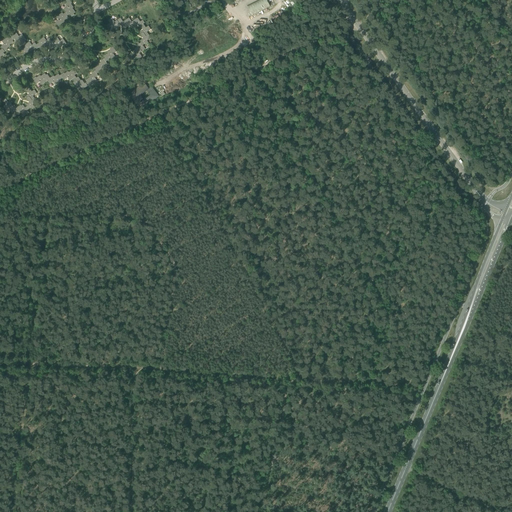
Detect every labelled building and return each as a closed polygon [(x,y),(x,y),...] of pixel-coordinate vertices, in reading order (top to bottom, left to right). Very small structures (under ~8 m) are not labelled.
[(64,9),(66,12),(68,15),(69,14),(71,17),(74,15),(74,14),(75,12),(73,8),(74,8),(71,4),(72,3),(70,0),(67,2),(65,4),(67,7),(64,9)] [(266,0),(259,0),(247,6),(252,16),(270,7),(266,0)] [(68,15),(66,12),(63,14),(62,13),(56,17),(58,20),(55,22),(59,27),(62,25),(61,24),(65,22),(64,21),(68,18),(67,16),(68,15)] [(114,29),(116,28),(114,26),(118,23),(116,20),(114,22),(111,18),(108,20),(110,23),(106,26),(107,29),(112,26),(114,29)] [(121,27),(123,26),(123,25),(127,23),(125,20),(123,22),(120,18),(116,20),(118,23),(114,26),(116,28),(116,29),(120,26),(121,27)] [(131,29),(133,28),(131,25),(135,23),(134,20),(131,22),(129,18),(125,20),(127,23),(123,25),(123,26),(125,28),(129,26),(131,29)] [(141,29),(142,28),(141,25),(143,24),(145,23),(142,20),(140,22),(137,18),(134,20),(135,23),(131,25),(133,28),(134,29),(139,26),(141,29)] [(140,32),(141,34),(143,32),(146,36),(148,34),(147,32),(151,29),(148,26),(145,28),(143,24),(141,25),(142,28),(144,30),(140,32)] [(140,41),(141,42),(143,41),(145,44),(146,45),(148,43),(147,41),(151,38),(148,34),(146,36),(143,32),(141,34),(143,39),(140,41)] [(16,33),(11,37),(13,40),(14,39),(17,43),(18,42),(21,46),(23,45),(26,43),(24,41),(26,40),(22,34),(19,36),(16,33)] [(1,47),(2,49),(4,52),(7,50),(7,49),(10,46),(10,45),(14,42),(12,40),(13,40),(11,37),(8,39),(8,37),(2,42),(4,45),(1,47)] [(39,43),(36,45),(38,48),(39,47),(41,49),(45,46),(45,47),(49,44),(52,42),(49,38),(45,41),(43,38),(38,42),(39,43)] [(57,38),(52,42),(49,44),(52,48),(53,47),(54,49),(58,46),(59,47),(63,45),(63,46),(66,44),(63,39),(60,41),(57,38)] [(145,50),(142,46),(145,44),(143,41),(141,42),(139,44),(138,42),(136,43),(137,45),(138,46),(134,49),(135,50),(133,51),(134,53),(140,49),(142,52),(145,50)] [(26,44),(26,43),(23,45),(24,47),(22,49),(24,52),(25,51),(26,53),(30,50),(31,51),(35,49),(35,50),(38,48),(36,45),(35,42),(31,45),(29,42),(26,44)] [(105,58),(103,59),(106,62),(108,60),(109,61),(115,57),(113,54),(116,52),(113,47),(110,49),(110,50),(107,52),(108,53),(104,56),(105,58)] [(140,54),(142,52),(140,49),(134,53),(135,54),(131,57),(133,60),(137,57),(138,60),(142,57),(140,54)] [(96,70),(94,71),(97,74),(99,72),(100,74),(106,70),(104,67),(107,64),(106,62),(103,59),(101,61),(101,62),(98,64),(98,65),(94,68),(96,70)] [(69,81),(72,79),(76,77),(75,75),(77,73),(75,70),(74,71),(73,69),(69,72),(68,71),(64,74),(64,73),(60,75),(62,78),(64,80),(67,78),(69,81)] [(87,82),(86,83),(88,86),(90,84),(91,86),(97,82),(95,79),(98,76),(97,74),(94,71),(92,73),(92,74),(89,77),(89,78),(85,80),(87,82)] [(49,85),(53,83),(50,78),(47,74),(46,75),(45,73),(41,76),(40,75),(36,78),(36,77),(33,79),(36,83),(39,81),(42,85),(47,82),(49,85)] [(60,80),(62,78),(60,75),(60,76),(58,74),(54,77),(54,76),(50,78),(53,83),(55,86),(61,81),(60,80)] [(76,77),(72,79),(74,82),(71,84),(75,90),(80,86),(82,90),(88,86),(86,83),(85,84),(82,80),(81,81),(78,77),(76,78),(76,77)] [(26,96),(27,98),(29,96),(32,100),(34,98),(33,96),(37,93),(34,90),(32,91),(29,88),(26,89),(29,94),(26,96)] [(26,105),(27,106),(29,105),(31,108),(32,109),(35,107),(33,105),(37,102),(34,98),(32,100),(29,96),(27,98),(26,98),(29,102),(26,105)] [(9,108),(11,110),(14,108),(13,106),(11,104),(13,103),(12,101),(9,103),(6,99),(3,101),(6,105),(3,106),(6,110),(9,108)] [(14,108),(11,110),(9,111),(11,114),(14,112),(17,116),(20,113),(18,111),(23,108),(21,106),(21,105),(16,108),(14,105),(13,106),(14,108)] [(23,105),(21,106),(23,108),(18,111),(20,113),(23,112),(25,116),(29,113),(27,111),(31,108),(29,105),(27,106),(25,108),(23,105)]
